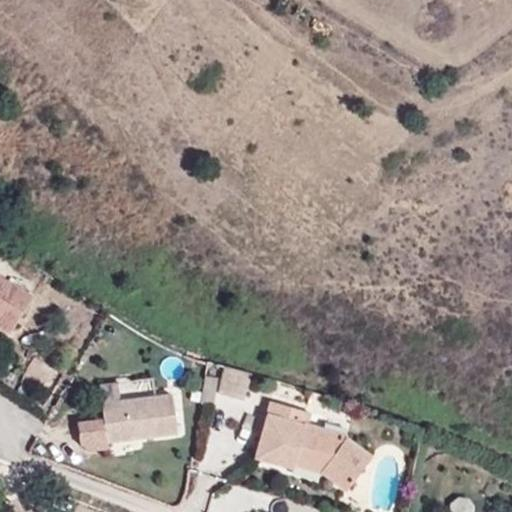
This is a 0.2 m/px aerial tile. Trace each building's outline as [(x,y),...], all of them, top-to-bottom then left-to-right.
[(0,327),(8,333),(31,296),(0,277),(0,327)] [(244,400),(251,374),(227,367),(220,393),(244,400)] [(217,378),(205,376),(201,402),(213,404),(217,378)] [(106,442),(176,434),(171,393),(101,402),(102,418),(78,421),(81,443),(90,449),(106,447),(106,442)] [(307,412),(271,400),(256,456),(293,467),(295,462),(320,470),(346,489),(369,457),(342,438),(343,437),(303,424),(307,412)]
